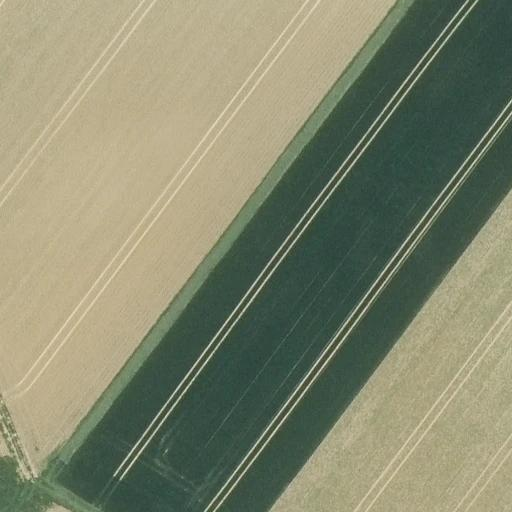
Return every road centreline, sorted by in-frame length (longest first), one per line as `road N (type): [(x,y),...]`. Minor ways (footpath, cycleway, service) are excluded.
road 1 (track): [(93,511),(49,484),(409,0)]
road 2 (track): [(0,385),(49,484),(0,502)]
